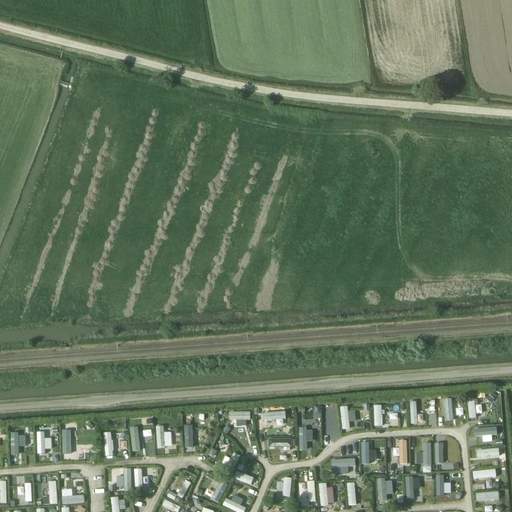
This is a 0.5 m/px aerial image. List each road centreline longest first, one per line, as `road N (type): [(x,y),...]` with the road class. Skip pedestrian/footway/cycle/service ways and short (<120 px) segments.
road 1 (track): [(0,26),(226,84),(511,113)]
road 2 (unclassified): [(0,407),(511,370)]
